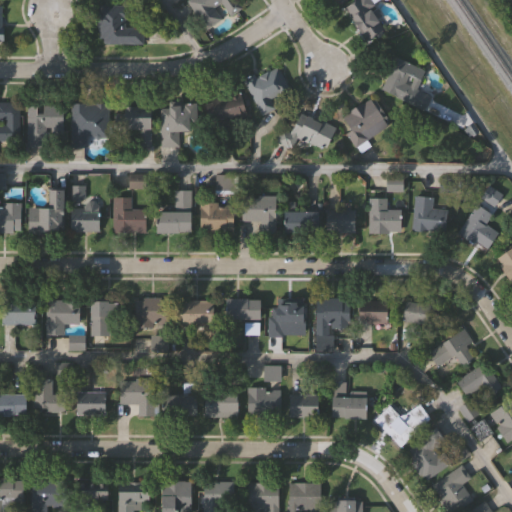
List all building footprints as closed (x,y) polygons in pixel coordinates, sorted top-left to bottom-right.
[(190,0),(238,0),(242,6),(228,15),(207,28),(190,0)] [(345,0),(325,0),(331,9),(345,0)] [(373,0),(390,26),(369,39),(347,5),(355,0),(373,0)] [(98,3),(130,2),(131,25),(143,25),(143,41),(98,42),(98,3)] [(381,89),(394,53),(428,66),(420,88),(432,92),(427,106),(381,89)] [(279,105),(262,113),(246,79),(280,62),(294,92),(276,100),(279,105)] [(251,114),(218,125),(210,99),(243,88),(251,114)] [(392,125),(357,145),(349,131),(354,128),(345,113),(375,95),(392,125)] [(0,143),(0,101),(21,101),(21,143),(0,143)] [(89,135),(89,145),(72,145),(72,101),(110,101),(110,135),(89,135)] [(180,141),(169,142),(168,102),(198,101),(199,129),(180,129),(180,141)] [(29,103),(65,103),(65,145),(29,145),(29,103)] [(124,105),(155,105),(155,131),(124,131),(124,105)] [(338,125),(327,148),(309,140),(304,151),(279,139),(284,128),(293,133),(304,110),(338,125)] [(218,187),(218,173),(230,173),(230,187),(218,187)] [(103,229),(73,229),(73,183),(86,183),(86,194),(103,194),(103,229)] [(32,206),(52,206),(52,187),(67,187),(67,230),(32,230),(32,206)] [(193,230),(159,231),(159,209),(176,209),(175,187),(193,187),(193,230)] [(246,194),(278,194),(278,219),(246,219),(246,194)] [(417,194),(435,195),(435,206),(449,207),(446,231),(414,228),(417,194)] [(148,231),(114,231),(114,195),(133,195),(133,207),(148,207),(148,231)] [(372,196),(389,196),(389,207),(404,207),(404,231),(372,231),(372,196)] [(0,201),(23,201),(23,230),(0,230),(0,201)] [(202,229),(202,201),(235,201),(235,229),(202,229)] [(488,222),(501,232),(488,249),(460,229),(481,202),(494,213),(488,222)] [(331,230),(331,207),(360,207),(360,230),(331,230)] [(320,231),(287,231),(287,209),(320,209),(320,231)] [(511,272),(500,265),(511,243),(511,272)] [(136,325),(136,295),(170,295),(170,325),(136,325)] [(334,348),(318,348),(317,297),(351,296),(352,327),(334,327),(334,348)] [(262,297),(262,317),(228,317),(228,297),(262,297)] [(303,322),(288,322),(288,333),(272,333),(273,297),(304,299),(303,322)] [(391,321),(363,320),(363,297),(391,298),(391,321)] [(4,323),(4,298),(38,298),(38,323),(4,323)] [(81,298),(81,321),(65,321),(65,333),(47,333),(47,298),(81,298)] [(116,299),(116,333),(92,333),(92,299),(116,299)] [(215,299),(215,325),(182,325),(182,299),(215,299)] [(437,300),(438,320),(408,321),(407,301),(437,300)] [(246,333),(246,321),(260,321),(260,333),(246,333)] [(476,344),(439,364),(429,345),(465,325),(476,344)] [(504,383),(491,394),(482,384),(470,394),(459,381),(484,360),(504,383)] [(265,379),(265,363),(282,363),(282,379),(265,379)] [(139,403),(122,402),(124,373),(157,374),(155,415),(139,414),(139,403)] [(36,377),(53,377),(53,393),(67,393),(67,411),(36,411),(36,377)] [(370,416),(333,415),(333,380),(348,380),(348,394),(370,395),(370,416)] [(185,382),(199,382),(199,415),(169,415),(169,393),(185,393),(185,382)] [(323,415),(293,415),(293,384),(323,384),(323,415)] [(248,385),(282,385),(282,413),(248,413),(248,385)] [(78,413),(78,389),(108,389),(108,413),(78,413)] [(207,391),(240,391),(240,415),(207,415),(207,391)] [(29,414),(0,414),(0,393),(29,393),(29,414)] [(491,413),(511,398),(511,437),(509,440),(491,413)] [(376,417),(392,403),(405,417),(417,407),(430,421),(402,446),(376,417)] [(429,481),(406,451),(438,426),(448,439),(442,444),(455,461),(429,481)] [(472,477),(466,482),(476,497),(455,511),(451,511),(433,484),(463,464),(472,477)] [(24,511),(0,511),(0,477),(24,477),(24,511)] [(33,511),(33,479),(68,479),(68,503),(48,503),(48,511),(33,511)] [(163,511),(163,479),(193,479),(193,511),(163,511)] [(76,511),(77,480),(111,481),(111,502),(95,502),(94,511),(76,511)] [(234,480),(233,511),(205,511),(205,480),(234,480)] [(280,511),(247,511),(247,481),(280,481),(280,511)] [(322,511),(290,511),(290,481),(322,481),(322,511)] [(119,511),(121,484),(153,485),(152,502),(144,502),(144,509),(134,509),(134,511),(119,511)] [(364,499),(364,511),(331,511),(331,499),(364,499)]
